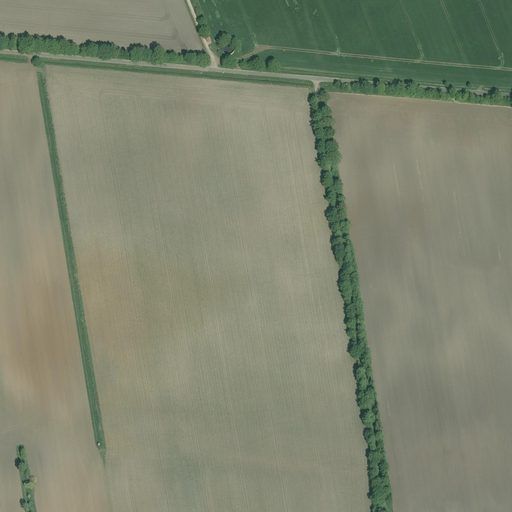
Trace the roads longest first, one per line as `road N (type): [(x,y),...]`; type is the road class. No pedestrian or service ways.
road 1 (unclassified): [(511,95),(0,51)]
road 2 (track): [(314,79),(384,511)]
